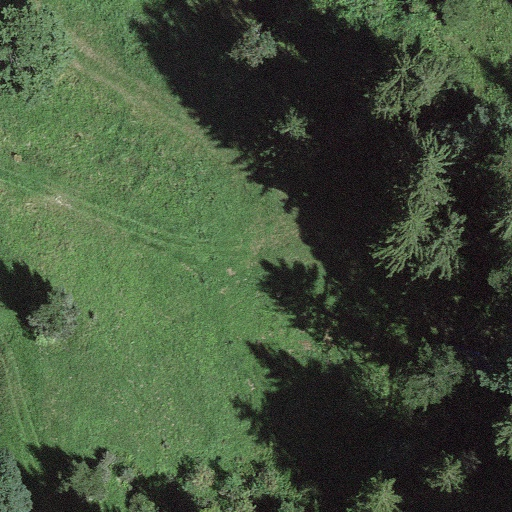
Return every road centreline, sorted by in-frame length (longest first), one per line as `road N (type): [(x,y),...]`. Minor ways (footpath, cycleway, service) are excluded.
road 1 (track): [(511,352),(308,199),(92,59),(34,0)]
road 2 (track): [(342,226),(275,246),(188,251),(0,172)]
